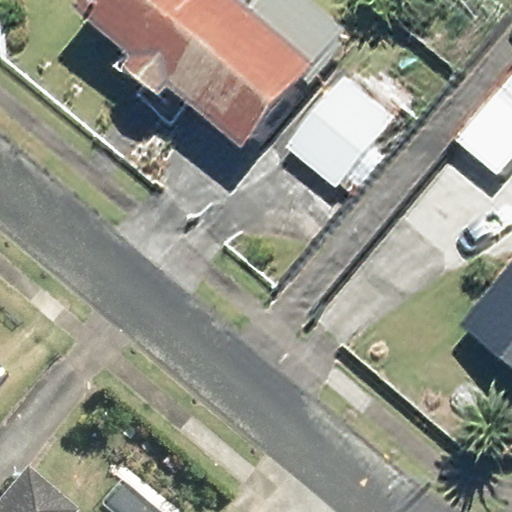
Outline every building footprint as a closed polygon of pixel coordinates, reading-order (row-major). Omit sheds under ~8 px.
[(298,0),(121,0),(280,141),(359,53),(298,0)] [(378,151),(398,123),(342,83),(287,159),(353,207),(389,158),(378,151)] [(511,92),(471,138),(502,167),(511,156),(511,92)] [(511,281),(488,306),(511,329),(511,281)] [(29,462),(0,496),(0,511),(65,511),(75,501),(29,462)] [(140,511),(129,502),(120,511),(140,511)]
